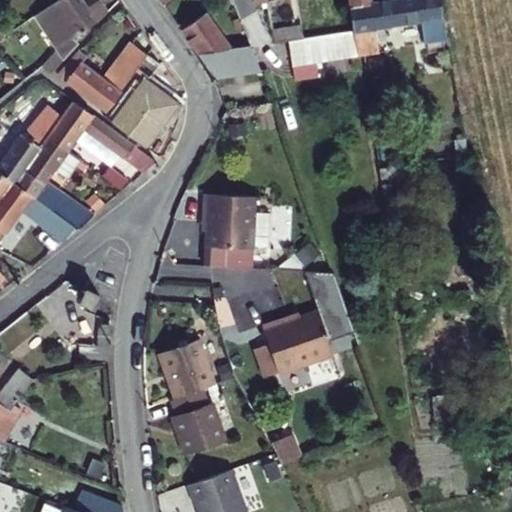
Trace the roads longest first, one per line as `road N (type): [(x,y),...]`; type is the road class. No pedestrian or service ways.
road 1 (residential): [(140,511),(128,327),(145,245),(171,180)]
road 2 (residential): [(171,180),(0,312)]
road 3 (residential): [(171,180),(198,124),(200,96),(142,0)]
